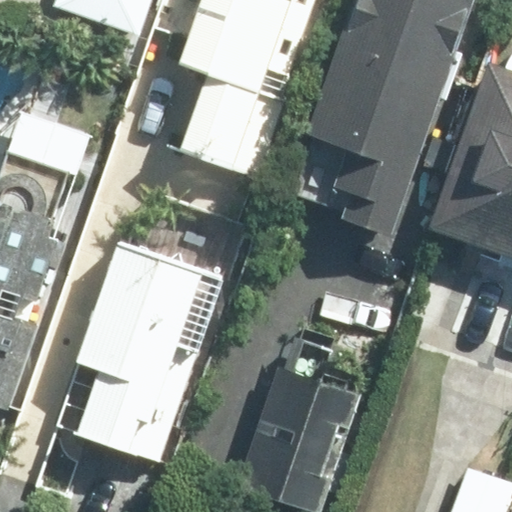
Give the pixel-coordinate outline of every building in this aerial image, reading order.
[(162,0),(57,0),(57,1),(151,32),(162,0)] [(313,0),(217,0),(197,60),(218,68),(197,128),(261,150),(313,0)] [(479,0),(368,0),(300,193),(398,228),(479,0)] [(511,54),(496,49),(430,233),(479,250),(451,329),(511,351),(511,54)] [(110,134),(0,97),(0,414),(16,419),(110,134)] [(230,276),(122,241),(56,443),(164,477),(230,276)] [(366,365),(268,331),(218,478),(315,511),(366,365)] [(501,511),(511,486),(467,469),(450,511),(501,511)]
